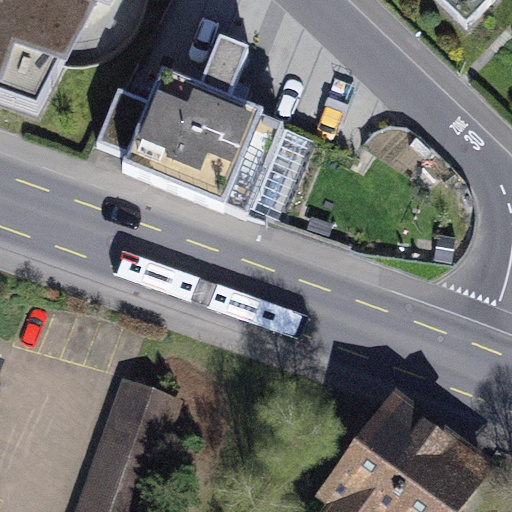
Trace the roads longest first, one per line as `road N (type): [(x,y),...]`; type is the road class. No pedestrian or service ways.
road 1 (primary): [(0,203),(475,370)]
road 2 (residential): [(511,218),(478,150),(305,0)]
road 3 (residential): [(475,370),(511,250)]
